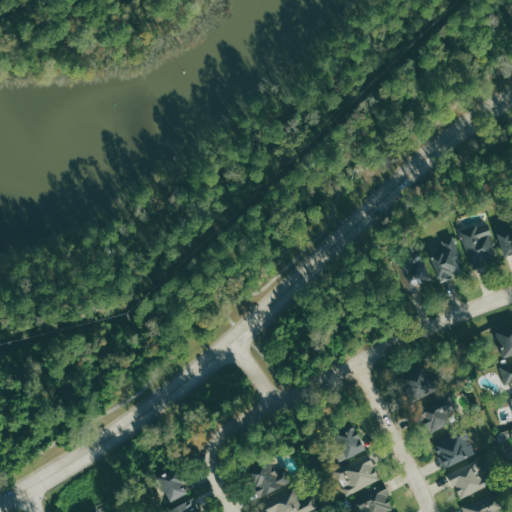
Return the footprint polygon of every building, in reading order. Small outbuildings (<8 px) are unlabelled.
[(511,252),(511,219),(494,226),(505,255),(511,252)] [(498,259),(489,225),(478,228),(477,225),(461,229),(471,266),(498,259)] [(428,252),(441,281),(467,270),(453,241),(428,252)] [(393,263),(409,294),(434,282),(418,251),(393,263)] [(502,357),(511,354),(511,325),(495,330),(502,357)] [(511,362),(500,366),(505,385),(511,382),(511,362)] [(401,375),(411,401),(434,392),(424,366),(401,375)] [(447,414),(458,409),(452,395),(419,409),(429,433),(451,424),(447,414)] [(365,449),(352,421),(329,432),(342,460),(365,449)] [(477,452),(466,429),(433,444),(444,468),(477,452)] [(341,484),(347,496),(381,478),(369,453),(335,471),(341,484)] [(260,497),(291,481),(285,470),(278,474),(270,459),(247,471),(260,497)] [(481,471),(482,471),(478,461),(449,473),(460,499),(488,487),(481,471)] [(156,476),(170,501),(188,492),(175,466),(156,476)] [(371,511),(386,511),(396,507),(383,483),(348,501),(353,511),(365,511),(370,510),(371,511)] [(264,503),(268,511),(308,511),(319,507),(313,496),(300,502),(294,488),(264,503)] [(463,505),(465,511),(501,511),(495,494),(463,505)] [(198,511),(190,498),(164,511),(198,511)] [(100,511),(95,501),(71,511),(100,511)]
